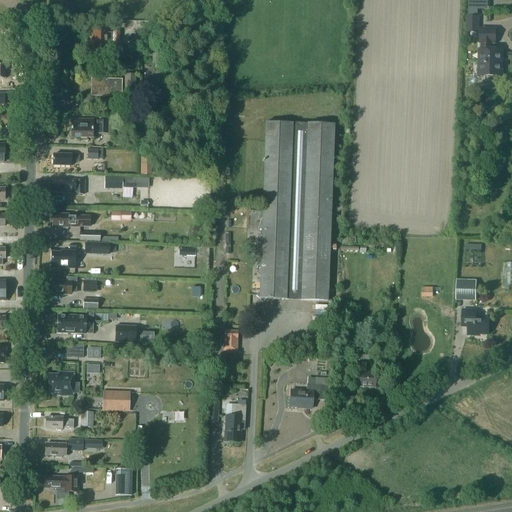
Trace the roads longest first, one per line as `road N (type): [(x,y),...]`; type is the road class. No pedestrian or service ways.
road 1 (residential): [(21,511),(33,47),(11,0)]
road 2 (unclassified): [(197,511),(511,359)]
